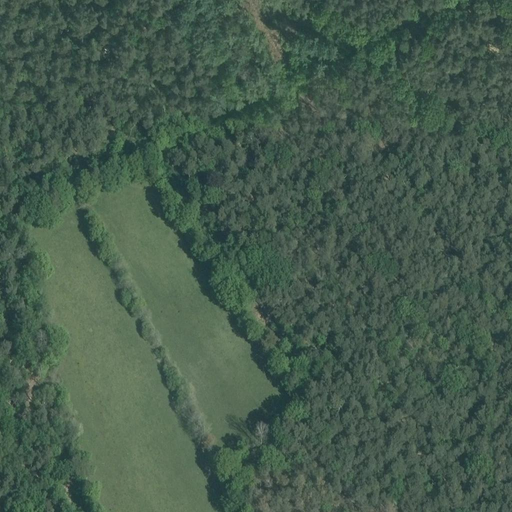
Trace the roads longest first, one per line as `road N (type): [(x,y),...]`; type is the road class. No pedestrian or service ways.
road 1 (track): [(370,47),(237,127),(148,170),(98,184),(4,234)]
road 2 (track): [(511,151),(370,47)]
